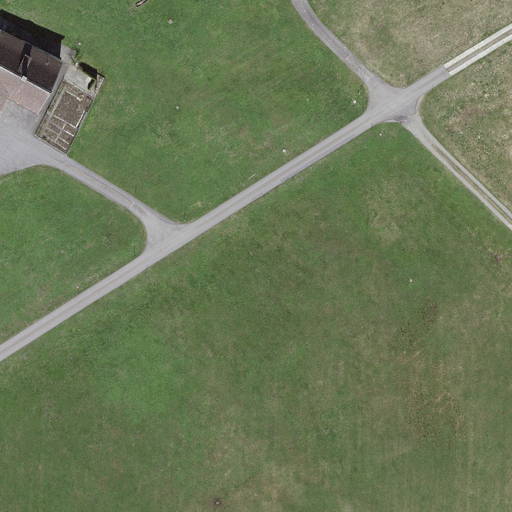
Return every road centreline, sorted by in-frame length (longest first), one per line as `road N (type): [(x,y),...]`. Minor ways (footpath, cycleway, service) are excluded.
road 1 (unclassified): [(511,36),(0,358)]
road 2 (track): [(511,222),(390,108)]
